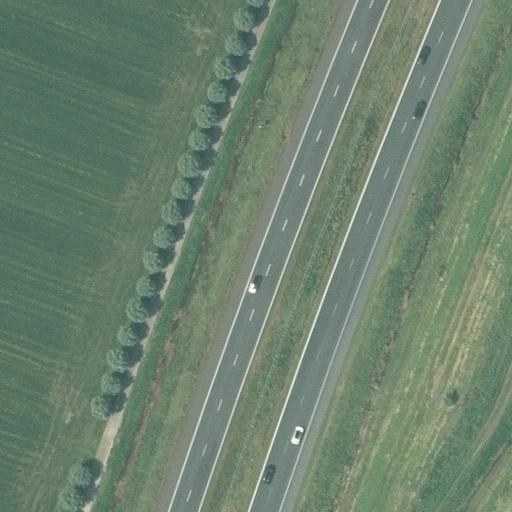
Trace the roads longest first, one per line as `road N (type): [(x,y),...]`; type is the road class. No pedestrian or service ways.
road 1 (motorway): [(263,511),(454,0)]
road 2 (motorway): [(373,0),(183,511)]
road 3 (unclassified): [(82,511),(269,0)]
